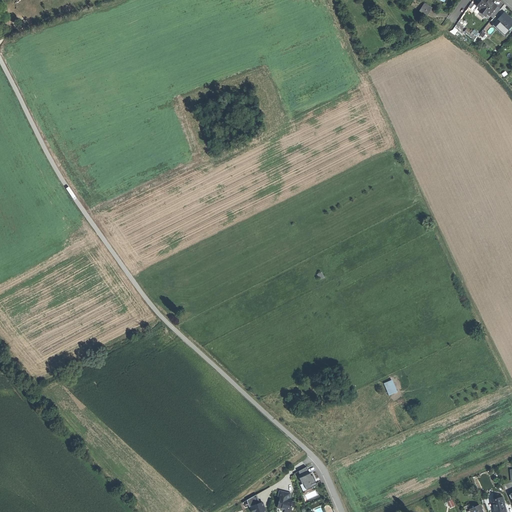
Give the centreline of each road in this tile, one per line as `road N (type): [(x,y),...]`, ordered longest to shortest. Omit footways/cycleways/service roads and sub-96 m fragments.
road 1 (unclassified): [(314,456),(148,302),(66,188),(0,60)]
road 2 (track): [(331,0),(511,384)]
